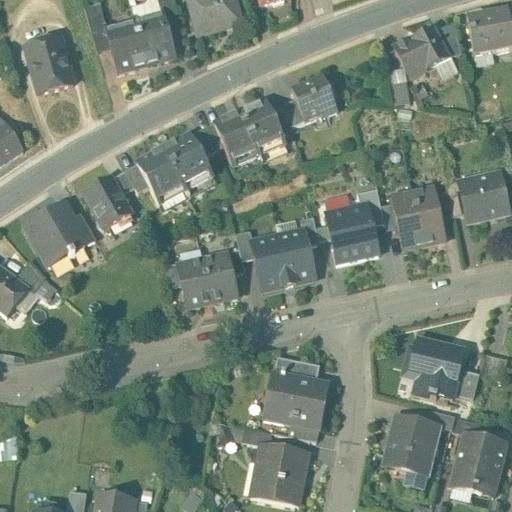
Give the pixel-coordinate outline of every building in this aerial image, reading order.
[(170,0),(155,0),(161,19),(163,19),(163,20),(175,17),(171,1),(170,0)] [(233,0),(194,0),(186,2),(197,43),(227,35),(226,33),(241,29),(233,0)] [(261,0),(265,11),(273,9),(273,13),(284,10),(283,7),(290,5),(289,0),(261,0)] [(161,19),(133,27),(146,73),(175,65),(163,20),(163,19),(161,19)] [(507,21),(467,29),(472,59),(489,55),(490,61),(511,57),(511,46),(509,29),(507,21)] [(106,34),(104,35),(105,35),(117,81),(146,73),(133,27),(106,34)] [(454,31),(436,40),(450,68),(461,63),(454,31)] [(434,37),(394,58),(410,89),(450,68),(436,40),(434,37)] [(60,45),(26,55),(39,102),(73,93),(60,45)] [(323,86),(291,99),(295,110),(304,132),(320,125),(321,128),(338,122),(323,86)] [(271,123),(265,110),(239,122),(259,166),(285,154),(281,145),(271,123)] [(295,110),(280,115),(281,119),(289,138),(304,132),(295,110)] [(281,119),(271,123),(281,145),(291,141),(289,138),(281,119)] [(239,122),(214,133),(224,156),(233,177),(259,166),(239,122)] [(6,132),(0,126),(0,174),(23,160),(6,133),(6,132)] [(224,156),(214,133),(202,138),(215,162),(224,156)] [(215,162),(202,138),(190,145),(202,168),(215,162)] [(190,145),(189,144),(163,158),(186,201),(212,186),(202,168),(190,145)] [(186,201),(163,158),(136,173),(149,197),(159,215),(186,201)] [(149,197),(137,174),(125,181),(135,198),(137,203),(149,197)] [(125,181),(112,188),(121,206),(135,198),(125,181)] [(500,181),(458,190),(459,195),(458,195),(464,221),(466,230),(509,221),(500,181)] [(457,184),(444,187),(447,198),(452,222),(453,223),(464,221),(458,195),(459,195),(458,190),(457,184)] [(112,188),(111,187),(83,202),(104,241),(132,225),(121,206),(112,188)] [(434,194),(412,199),(424,251),(445,247),(440,225),(435,200),(434,194)] [(380,213),(376,195),(356,199),(359,209),(323,217),(335,272),(379,262),(373,233),(384,230),(380,213)] [(447,198),(435,200),(440,225),(452,222),(447,198)] [(412,199),(391,203),(392,210),(397,234),(402,256),(424,251),(412,199)] [(392,210),(380,213),(384,230),(386,237),(397,234),(392,210)] [(72,234),(61,215),(26,234),(49,276),(68,265),(70,268),(75,265),(74,262),(84,256),(72,234)] [(95,250),(83,228),(72,234),(84,256),(95,250)] [(315,286),(303,235),(251,247),(262,297),(315,286)] [(239,255),(226,258),(227,260),(228,260),(233,281),(245,278),(239,255)] [(227,260),(202,266),(212,309),(237,303),(233,281),(228,260),(227,260)] [(127,266),(109,274),(113,283),(131,275),(127,266)] [(177,271),(176,271),(181,293),(186,314),(212,309),(202,266),(177,271)] [(177,269),(164,272),(170,295),(181,293),(176,271),(177,271),(177,269)] [(28,270),(16,286),(29,297),(28,297),(34,302),(44,288),(28,270)] [(16,286),(0,274),(0,319),(7,325),(28,297),(29,297),(16,286)] [(464,358),(417,346),(410,376),(422,378),(416,400),(436,405),(437,401),(452,404),(453,401),(459,375),(464,358)] [(507,364),(484,359),(479,380),(479,381),(501,386),(507,364)] [(301,368),(277,363),(274,378),(298,383),(301,368)] [(479,380),(459,375),(453,401),(473,405),(479,381),(479,380)] [(274,378),(273,378),(264,424),(264,423),(263,425),(319,436),(328,389),(298,383),(274,378)] [(454,421),(429,415),(425,429),(439,432),(439,433),(451,436),(454,421)] [(425,429),(395,421),(383,472),(427,483),(439,433),(439,432),(425,429)] [(480,428),(454,421),(451,436),(463,439),(463,438),(477,441),(480,428)] [(272,439),(244,434),(241,447),(260,451),(269,453),(269,452),(272,439)] [(477,441),(463,438),(463,439),(451,488),(494,498),(506,448),(477,441)] [(17,443),(0,444),(0,461),(18,461),(17,443)] [(308,459),(269,452),(269,453),(260,451),(250,502),(298,511),(308,459)] [(84,511),(87,495),(73,493),(70,509),(71,509),(70,511),(84,511)] [(133,511),(135,505),(98,499),(96,511),(133,511)]
